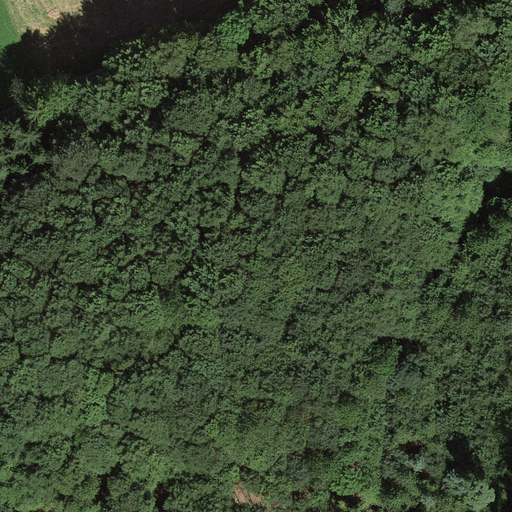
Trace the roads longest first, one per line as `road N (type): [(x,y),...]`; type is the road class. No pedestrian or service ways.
road 1 (track): [(384,511),(398,387),(416,332),(437,286),(511,193)]
road 2 (track): [(0,117),(297,0)]
